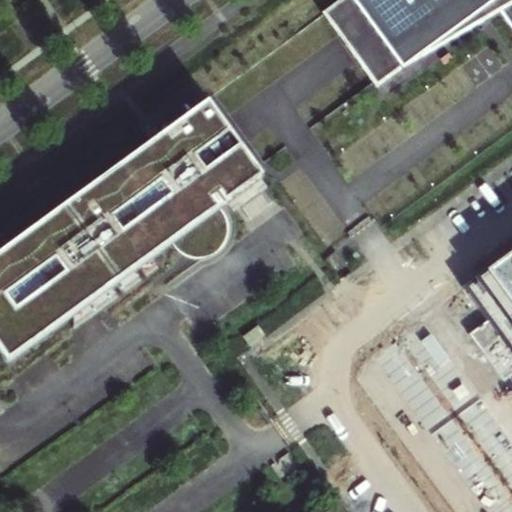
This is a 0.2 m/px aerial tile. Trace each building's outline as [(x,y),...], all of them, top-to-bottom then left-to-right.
[(511,0),(340,0),(323,12),(377,86),(492,2),(511,29),(511,0)] [(206,100),(0,251),(0,353),(6,361),(170,242),(174,246),(180,251),(188,254),(197,254),(207,251),(214,246),(221,235),(223,222),(220,210),(210,197),(228,185),(234,184),(240,180),(242,174),(254,166),(206,100)] [(263,178),(254,166),(242,174),(240,180),(234,184),(228,185),(210,197),(220,210),(263,178)] [(511,253),(483,274),(465,287),(511,353),(511,253)] [(256,326),(230,345),(238,355),(264,336),(256,326)]
